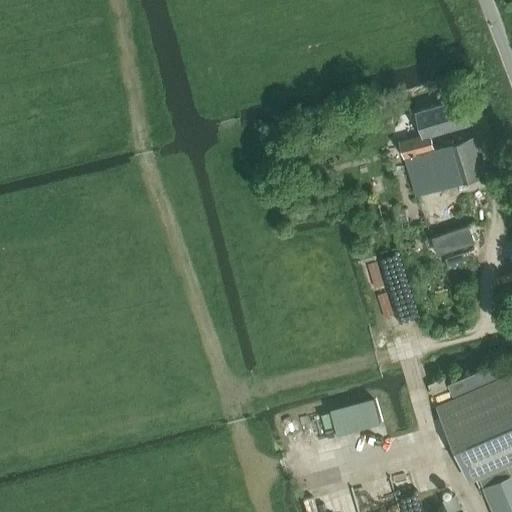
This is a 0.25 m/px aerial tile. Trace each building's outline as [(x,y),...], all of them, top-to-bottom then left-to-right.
[(470,122),(463,98),(417,112),(423,135),(430,133),(470,122)] [(485,175),(474,137),(434,148),(430,133),(423,135),(400,141),(418,195),(485,175)] [(469,225),(432,237),(438,255),(475,242),(469,225)] [(469,250),(446,258),(449,268),(473,260),(469,250)] [(492,365),(448,383),(453,395),(497,376),(492,365)] [(511,376),(439,409),(469,478),(483,472),(511,459),(511,376)] [(340,432),(385,419),(378,394),(332,407),(340,432)] [(503,464),(483,472),(488,484),(508,475),(503,464)] [(511,511),(511,483),(508,475),(488,484),(484,486),(495,511),(511,511)] [(452,502),(456,511),(466,511),(470,511),(465,497),(452,502)]
